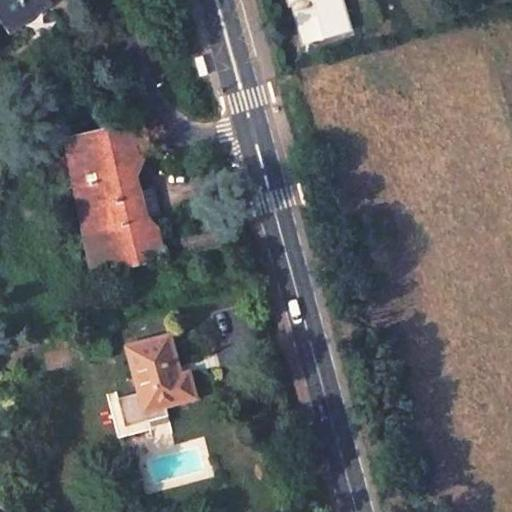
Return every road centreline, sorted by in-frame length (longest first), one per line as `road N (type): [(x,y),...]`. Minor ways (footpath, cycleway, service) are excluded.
road 1 (secondary): [(356,511),(252,136)]
road 2 (unclassified): [(91,0),(117,62),(170,126),(205,142),(252,136)]
road 3 (secondary): [(252,136),(216,0)]
